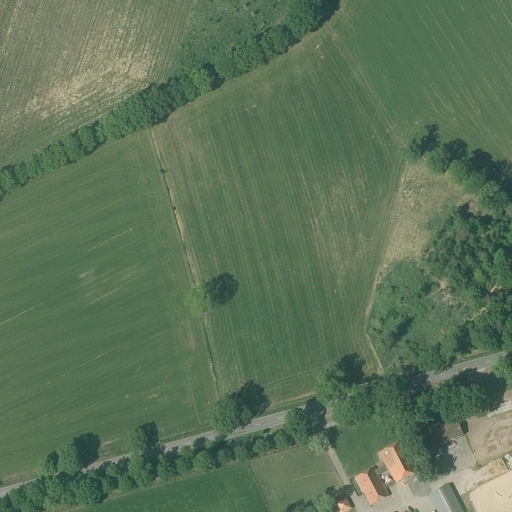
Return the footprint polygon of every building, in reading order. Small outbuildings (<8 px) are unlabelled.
[(471,243),(465,246),(471,261),(477,258),(471,243)] [(496,401),(499,414),(511,411),(508,398),(496,401)] [(433,450),(463,437),(457,422),(426,434),(433,450)] [(417,474),(402,444),(380,455),(386,467),(376,473),(374,470),(357,479),(371,507),(389,498),(378,478),(389,472),(395,485),(417,474)] [(437,511),(461,511),(449,486),(429,496),(437,511)] [(346,499),(336,505),(339,511),(347,511),(352,510),(346,499)]
